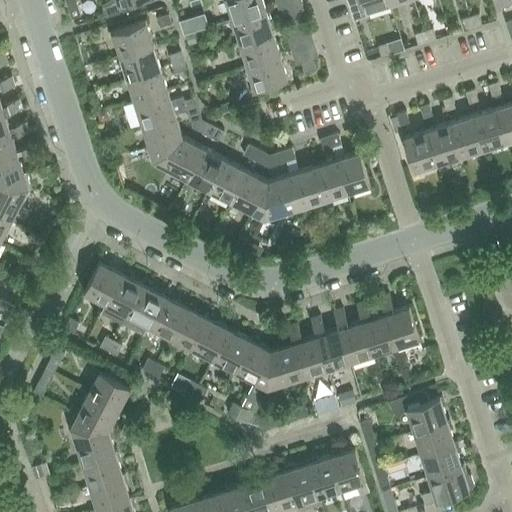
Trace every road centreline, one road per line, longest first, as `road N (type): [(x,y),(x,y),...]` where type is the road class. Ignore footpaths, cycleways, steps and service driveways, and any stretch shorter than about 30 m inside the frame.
road 1 (residential): [(415,242),(258,286),(114,213),(87,180),(29,0)]
road 2 (residential): [(494,456),(453,364),(415,242)]
road 3 (residential): [(415,242),(370,99)]
road 4 (residential): [(370,99),(511,59)]
